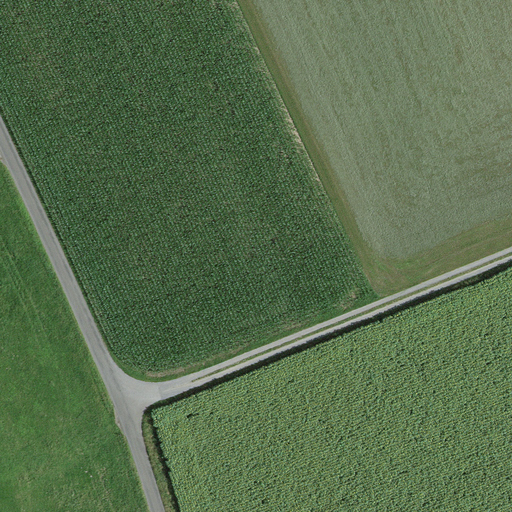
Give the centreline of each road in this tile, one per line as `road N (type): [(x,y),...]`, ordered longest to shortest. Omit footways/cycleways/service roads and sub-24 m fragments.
road 1 (track): [(511,254),(127,406)]
road 2 (unclassified): [(158,511),(127,406),(0,135)]
